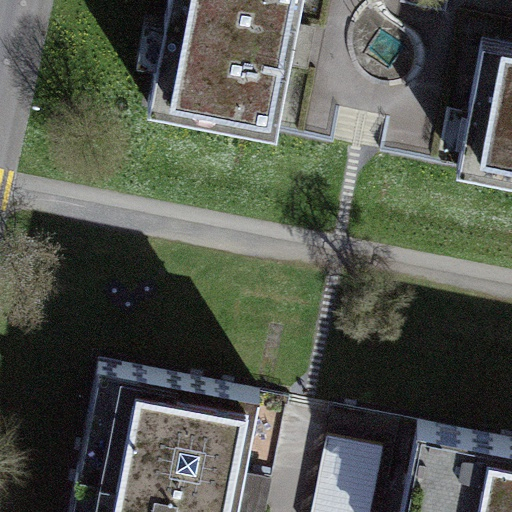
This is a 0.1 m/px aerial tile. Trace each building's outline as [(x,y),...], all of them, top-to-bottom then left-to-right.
[(316,0),(181,0),(158,129),(288,153),(316,0)] [(511,79),(498,77),(474,203),(511,209),(511,79)] [(270,438),(120,407),(97,511),(254,511),(257,498),(270,438)] [(319,434),(316,511),(372,511),(375,436),(319,434)] [(511,511),(511,467),(433,453),(422,511),(511,511)]
